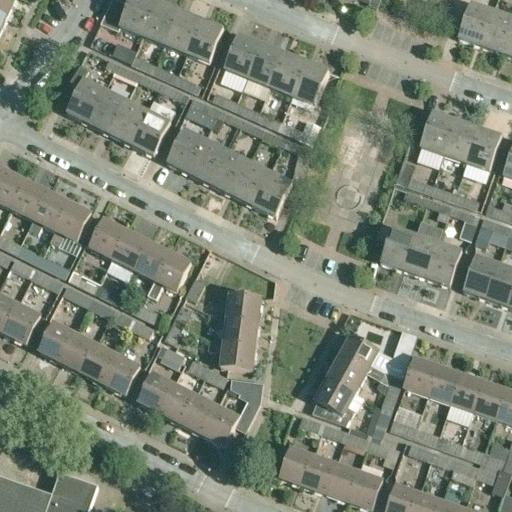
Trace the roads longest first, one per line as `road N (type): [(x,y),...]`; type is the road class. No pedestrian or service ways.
road 1 (residential): [(511,354),(256,258),(0,127)]
road 2 (residential): [(511,106),(231,0)]
road 3 (residential): [(259,511),(0,382)]
road 4 (residential): [(0,118),(89,0)]
